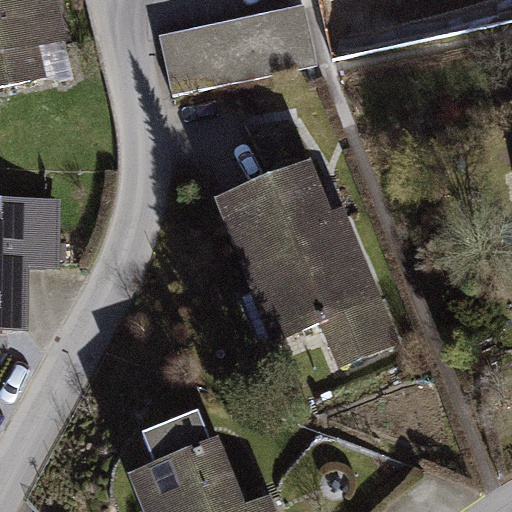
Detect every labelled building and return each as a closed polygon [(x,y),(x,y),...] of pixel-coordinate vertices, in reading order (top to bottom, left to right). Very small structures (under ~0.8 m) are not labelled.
[(0,0),(0,90),(48,80),(41,49),(69,43),(59,0),(0,0)] [(305,7),(161,38),(173,96),(318,65),(305,7)] [(313,164),(218,202),(274,340),(322,321),(341,369),(400,345),(345,209),(333,214),(313,164)] [(2,214),(0,213),(0,331),(27,332),(28,270),(62,271),(63,200),(3,199),(2,214)] [(158,466),(129,478),(142,511),(280,511),(273,494),(248,505),(222,441),(211,445),(199,416),(146,437),(158,466)]
